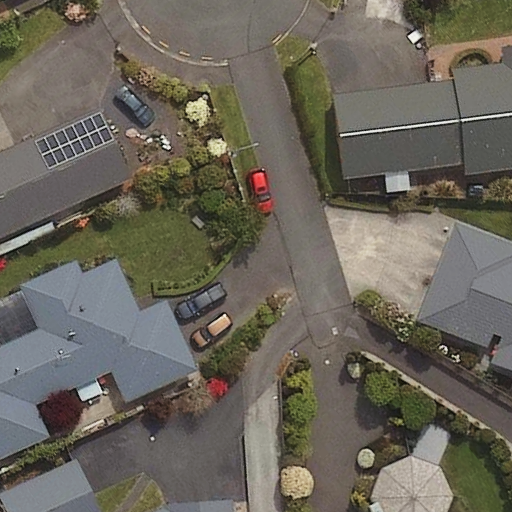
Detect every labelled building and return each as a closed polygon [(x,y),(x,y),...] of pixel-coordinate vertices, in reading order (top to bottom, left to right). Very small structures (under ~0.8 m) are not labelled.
[(511,168),(511,46),(496,48),(498,65),(447,71),(449,82),(330,97),(340,179),(460,164),(462,174),(511,168)] [(0,236),(124,180),(93,112),(0,154),(0,236)] [(511,246),(448,222),(409,324),(484,352),(489,339),(494,340),(484,365),(511,375),(511,246)] [(84,269),(78,255),(19,281),(39,326),(0,343),(0,453),(48,432),(35,401),(112,367),(126,398),(199,366),(167,295),(142,307),(118,254),(84,269)] [(101,511),(77,456),(0,490),(0,493),(8,511),(213,511),(203,488),(148,511),(101,511)] [(442,511),(448,498),(437,470),(406,459),(377,470),(366,501),(374,511),(442,511)]
